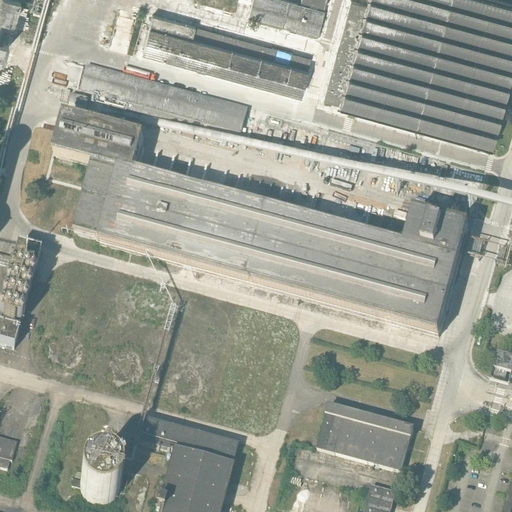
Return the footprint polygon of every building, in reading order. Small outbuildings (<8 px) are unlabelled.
[(19,0),(20,0),(25,1),(25,0),(0,0),(0,16),(14,20),(19,0)] [(253,0),(248,18),(317,36),(322,11),(303,6),(280,0),(253,0)] [(325,0),(304,0),(303,6),(322,11),(325,0)] [(323,102),(490,148),(511,67),(511,3),(498,0),(367,0),(366,6),(351,2),(323,102)] [(271,48),(268,60),(210,44),(213,32),(195,27),(192,39),(150,27),(149,27),(142,53),(301,96),(308,70),(288,65),(291,54),(271,48)] [(0,56),(6,57),(8,41),(0,39),(0,56)] [(237,146),(240,135),(247,110),(87,66),(81,91),(124,103),(122,109),(180,124),(178,130),(198,136),(202,124),(211,127),(207,138),(237,146)] [(68,105),(86,110),(89,100),(71,95),(68,105)] [(405,249),(404,249),(232,202),(232,203),(134,176),(144,141),(64,119),(54,157),(93,167),(74,235),(65,234),(63,244),(93,252),(96,240),(100,241),(99,245),(232,282),(232,281),(439,338),(468,229),(432,219),(436,201),(422,197),(417,215),(414,214),(405,249)] [(24,262),(40,262),(41,250),(18,250),(18,256),(24,256),(24,262)] [(25,298),(26,297),(27,297),(28,295),(29,293),(29,291),(28,290),(27,288),(27,285),(29,285),(30,284),(31,283),(32,281),(32,278),(32,277),(31,276),(29,274),(27,274),(26,274),(25,275),(24,275),(19,274),(18,273),(17,271),(14,271),(12,271),(10,272),(10,273),(9,275),(9,276),(9,278),(9,279),(11,281),(10,284),(9,284),(7,285),(6,286),(5,288),(5,290),(5,291),(6,292),(7,293),(6,297),(4,297),(3,299),(2,300),(2,301),(1,303),(2,304),(2,305),(4,307),(3,310),(2,310),(0,311),(0,310),(0,319),(0,320),(1,321),(5,320),(7,320),(11,321),(12,323),(13,323),(15,324),(16,324),(17,324),(19,324),(21,322),(21,321),(21,318),(21,317),(21,316),(19,315),(20,311),(22,311),(24,310),(24,309),(25,307),(25,304),(24,303),(23,302),(24,298),(25,298)] [(511,383),(511,382),(511,358),(497,355),(492,377),(511,383)] [(336,456),(401,474),(411,440),(414,431),(328,408),(325,418),(326,418),(317,451),(336,456)] [(220,511),(232,471),(231,471),(237,449),(144,423),(138,445),(173,454),(159,508),(157,507),(155,511),(220,511)] [(9,462),(11,463),(17,444),(0,439),(0,469),(7,471),(9,462)] [(95,467),(94,468),(91,470),(88,472),(85,476),(84,479),(83,483),(82,487),(83,491),(84,495),(86,498),(89,501),(92,504),(96,505),(99,506),(103,507),(107,506),(111,505),(115,503),(118,501),(120,497),(122,494),(123,490),(123,486),(123,482),(122,478),(120,475),(117,472),(114,469),(111,467),(107,466),(103,466),(99,466),(95,467)] [(511,511),(511,481),(503,511),(511,511)] [(369,511),(391,511),(396,495),(376,489),(369,511)]
